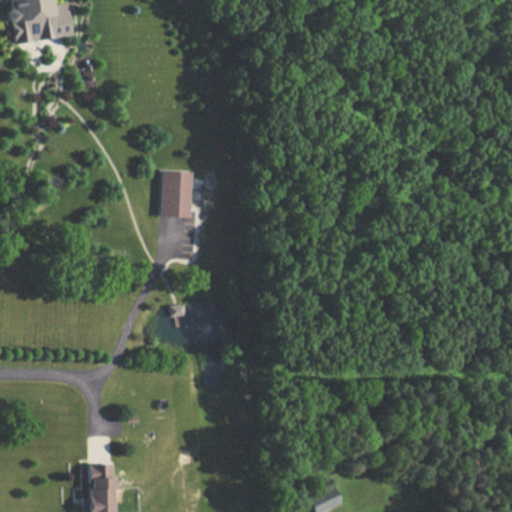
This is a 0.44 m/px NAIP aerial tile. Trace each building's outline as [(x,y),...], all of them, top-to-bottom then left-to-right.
[(12,42),(70,32),(65,1),(44,5),(43,0),(0,0),(0,20),(8,19),(12,42)] [(155,214),(183,215),(185,170),(157,169),(155,214)] [(165,302),(166,315),(176,314),(181,314),(181,301),(165,302)] [(73,511),(102,511),(103,463),(73,463),(73,511)] [(304,498),(309,511),(320,511),(338,504),(330,486),(304,498)]
